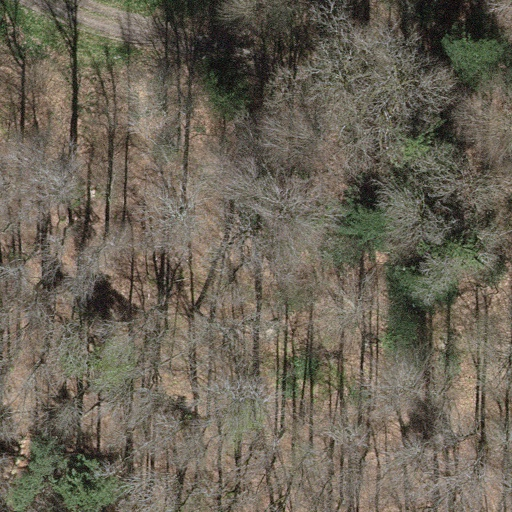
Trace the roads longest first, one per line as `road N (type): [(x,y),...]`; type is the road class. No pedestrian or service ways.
road 1 (track): [(43,0),(387,109)]
road 2 (track): [(511,170),(387,109)]
